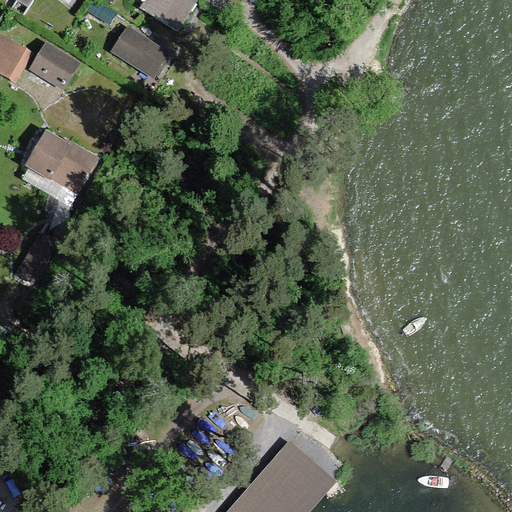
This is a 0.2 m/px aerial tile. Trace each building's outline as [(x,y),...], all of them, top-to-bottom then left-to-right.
[(197,4),(190,0),(145,0),(139,10),(180,34),(197,4)] [(35,51),(0,31),(0,73),(17,83),(23,69),(35,51)] [(124,36),(110,58),(153,84),(166,61),(124,36)] [(35,51),(23,69),(62,95),(80,67),(41,42),(35,51)] [(95,156),(46,129),(16,182),(65,209),(95,156)] [(41,235),(16,278),(33,288),(58,245),(41,235)] [(310,511),(337,483),(290,442),(228,511),(310,511)]
